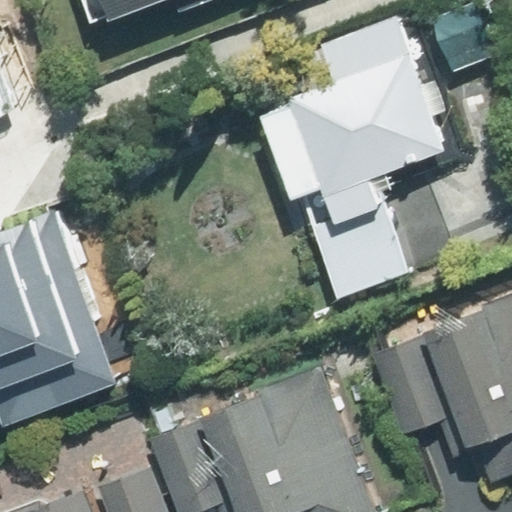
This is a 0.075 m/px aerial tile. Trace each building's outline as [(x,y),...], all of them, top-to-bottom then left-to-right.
[(470,0),(440,12),(460,64),(503,48),(484,0),(470,0)] [(344,75),(273,100),(304,186),(333,175),(346,209),(390,193),(381,167),(453,141),(405,8),(330,36),(344,75)] [(0,230),(0,420),(112,385),(57,213),(0,230)] [(437,324),(381,345),(411,424),(447,411),(461,447),(486,438),(498,471),(511,465),(511,289),(435,317),(437,324)] [(206,414),(158,431),(186,510),(225,496),(231,511),(381,511),(328,362),(203,407),(206,414)] [(176,511),(158,458),(5,511),(176,511)]
